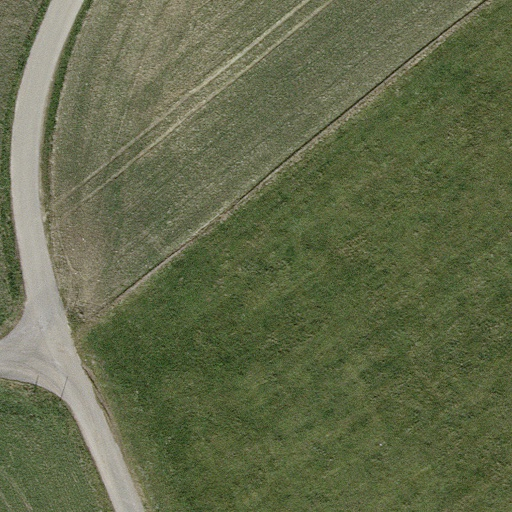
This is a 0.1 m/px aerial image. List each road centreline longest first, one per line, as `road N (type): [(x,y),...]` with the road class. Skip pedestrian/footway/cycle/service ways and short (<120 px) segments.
road 1 (track): [(52,356),(13,147),(61,0)]
road 2 (track): [(52,356),(123,511)]
